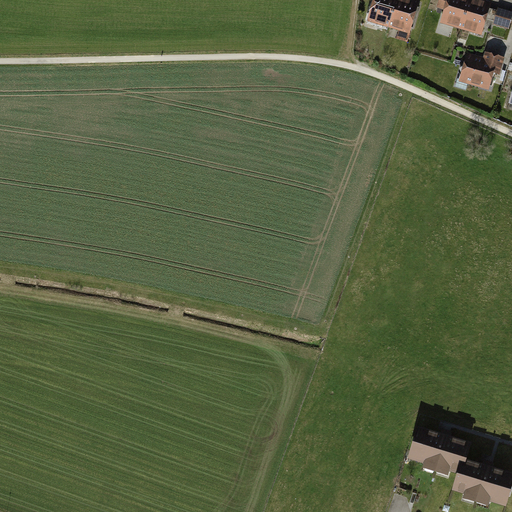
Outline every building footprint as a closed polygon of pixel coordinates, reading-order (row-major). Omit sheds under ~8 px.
[(396,0),(374,0),(368,22),(388,28),(396,0)] [(400,32),(397,39),(408,43),(421,2),(415,0),(396,0),(388,28),(400,32)] [(439,0),(437,8),(445,11),(448,0),(439,0)] [(448,0),(445,11),(441,25),(482,37),(490,11),(493,5),(477,0),(448,0)] [(511,13),(499,9),(494,26),(510,31),(511,22),(511,13)] [(467,54),(458,83),(489,93),(494,76),(499,77),(505,59),(485,53),(483,59),(481,59),(467,54)] [(472,444),(418,429),(409,461),(425,466),(423,472),(449,479),(451,472),(458,474),(460,467),(466,468),(467,463),(472,444)] [(511,490),(511,475),(467,463),(466,468),(460,467),(458,474),(453,494),(465,497),(463,503),(489,511),(490,505),(507,510),(511,490)]
